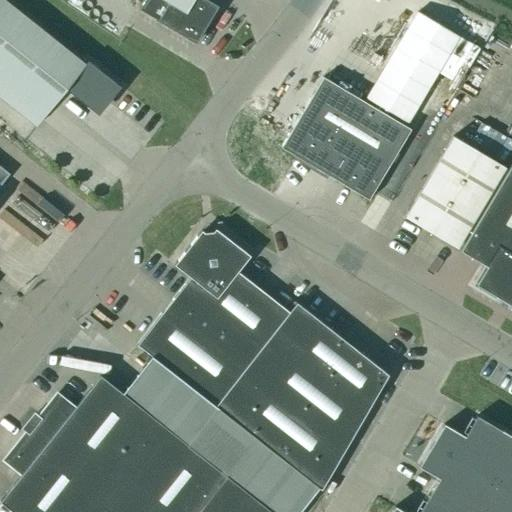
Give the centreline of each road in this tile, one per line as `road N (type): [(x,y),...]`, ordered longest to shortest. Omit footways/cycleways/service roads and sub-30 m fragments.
road 1 (unclassified): [(511,358),(191,155)]
road 2 (unclassified): [(0,392),(191,155)]
road 3 (unclassified): [(191,155),(314,0)]
